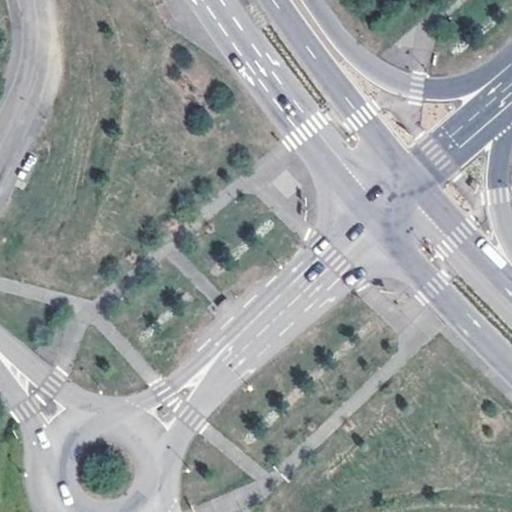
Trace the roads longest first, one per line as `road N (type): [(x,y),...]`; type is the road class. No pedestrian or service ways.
road 1 (primary): [(211,0),(366,222)]
road 2 (primary): [(511,73),(443,89),(394,81),(359,60),(310,0)]
road 3 (tertiary): [(194,383),(366,222)]
road 4 (primary): [(408,181),(272,0)]
road 5 (secondary): [(366,222),(511,367)]
road 6 (secondary): [(511,293),(408,181)]
road 7 (unclassified): [(28,0),(34,60),(0,144)]
road 8 (secondary): [(511,241),(496,193),(506,94)]
road 9 (secondary): [(506,94),(408,181)]
